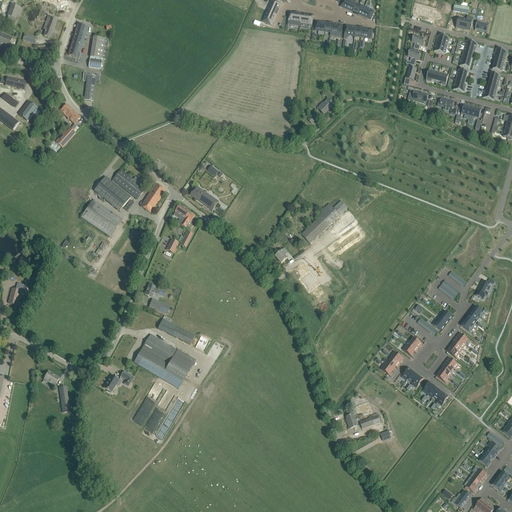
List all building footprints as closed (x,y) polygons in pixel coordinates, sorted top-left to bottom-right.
[(272,0),(267,11),(277,15),(276,15),(278,9),(279,10),(280,7),(281,4),(277,2),(272,0)] [(354,2),(349,0),(346,0),(343,8),(350,11),(354,2)] [(440,1),(438,7),(450,10),(451,4),(440,1)] [(354,2),(350,11),(352,13),(353,12),(355,13),(359,5),(354,2)] [(413,3),(411,12),(432,17),(433,13),(427,11),(427,7),(419,5),(420,5),(413,3)] [(15,19),(19,8),(12,5),(8,16),(15,19)] [(359,5),(355,13),(358,15),(361,16),(365,7),(359,5)] [(454,6),(454,12),(468,14),(469,8),(454,6)] [(365,7),(361,16),(368,19),(370,15),(373,16),(375,11),(365,7)] [(267,11),(262,22),(267,24),(272,26),(273,23),(277,15),(267,11)] [(50,12),(46,24),(55,27),(59,15),(50,12)] [(289,17),(288,26),(288,25),(300,27),(302,14),(301,14),(296,13),(293,12),(290,12),(289,17)] [(302,14),(300,27),(308,29),(309,25),(312,25),(313,20),(313,15),(310,15),(302,14)] [(459,18),(456,28),(469,32),(473,18),(467,17),(466,20),(459,18)] [(315,25),(314,31),(318,31),(318,35),(324,36),(324,32),(325,32),(326,22),(319,21),(318,26),(315,25)] [(478,21),(475,31),(476,30),(486,33),(486,34),(489,24),(489,25),(478,22),(478,21)] [(45,24),(41,35),(51,39),(55,27),(46,24),(45,24)] [(78,24),(74,39),(83,42),(88,27),(83,26),(78,24)] [(332,24),(330,36),(341,38),(342,30),(339,30),(340,24),(335,24),(332,24)] [(511,25),(507,24),(503,39),(510,41),(511,37),(511,25)] [(345,31),(344,39),(347,40),(348,36),(355,37),(356,27),(349,26),(348,31),(345,31)] [(362,28),(361,38),(371,39),(372,34),(369,34),(370,29),(365,28),(365,29),(362,28)] [(13,38),(0,33),(0,45),(8,49),(10,44),(13,38)] [(35,45),(37,39),(25,34),(22,40),(35,45)] [(414,36),(412,43),(415,44),(414,49),(419,51),(420,45),(423,46),(425,39),(414,36)] [(439,42),(448,44),(450,39),(438,36),(437,41),(439,42)] [(106,60),(108,40),(94,37),(91,58),(101,59),(106,60)] [(69,54),(69,55),(76,57),(77,52),(80,53),(83,42),(74,39),(69,54)] [(478,45),(478,44),(466,41),(466,42),(465,46),(476,49),(477,45),(478,45)] [(445,55),(447,49),(437,47),(437,50),(435,49),(434,52),(445,55)] [(507,52),(496,49),(496,50),(495,54),(506,57),(507,53),(507,52)] [(407,61),(406,64),(414,67),(416,60),(419,60),(421,54),(410,51),(408,57),(411,58),(410,62),(407,61)] [(505,62),(506,57),(495,54),(494,57),(496,58),(495,60),(505,62)] [(100,69),(101,61),(91,60),(90,68),(100,69)] [(406,78),(404,85),(409,86),(409,87),(409,86),(411,81),(413,81),(414,81),(415,75),(416,73),(417,70),(414,69),(413,69),(410,68),(407,79),(406,78)] [(95,80),(96,76),(87,75),(86,81),(84,101),(93,102),(95,80)] [(2,78),(0,83),(5,84),(5,86),(6,85),(11,86),(11,87),(24,90),(26,82),(7,78),(7,77),(7,79),(2,78)] [(465,85),(465,83),(456,80),(454,85),(466,88),(466,86),(465,85)] [(464,93),(466,88),(454,85),(453,90),(464,94),(464,93)] [(415,92),(412,99),(427,103),(427,101),(427,100),(429,95),(428,95),(424,94),(422,93),(421,93),(420,93),(420,92),(419,92),(415,91),(414,91),(414,92),(415,92)] [(494,101),(495,96),(484,93),(483,98),(494,102),(494,101)] [(439,101),(437,107),(444,108),(444,107),(452,109),(451,114),(456,116),(458,108),(453,107),(454,102),(455,102),(454,102),(450,101),(450,100),(450,101),(446,100),(446,99),(445,99),(445,100),(441,98),(442,98),(441,98),(441,99),(440,101),(439,101)] [(334,104),(330,101),(329,100),(324,106),(323,104),(318,109),(324,114),(334,104)] [(28,101),(18,114),(27,121),(37,108),(32,104),(28,101)] [(470,117),(472,107),(471,106),(468,106),(468,105),(467,105),(464,105),(464,104),(464,105),(461,114),(470,116),(470,117)] [(77,122),(81,118),(67,105),(63,109),(61,112),(75,125),(77,122)] [(474,107),(472,107),(470,117),(475,118),(476,117),(479,118),(479,119),(479,120),(482,109),(481,109),(478,108),(475,107),(474,107)] [(0,109),(0,119),(11,128),(16,121),(18,123),(19,122),(0,109)] [(319,117),(315,113),(314,112),(307,119),(312,124),(319,117)] [(62,148),(76,134),(70,129),(66,134),(64,133),(56,142),(62,148)] [(211,167),(208,170),(215,176),(218,172),(211,167)] [(118,174),(113,180),(137,200),(142,193),(145,189),(121,170),(118,174)] [(119,212),(131,197),(106,177),(94,191),(119,212)] [(150,213),(165,191),(156,184),(140,207),(150,213)] [(212,211),(215,207),(218,202),(196,187),(190,195),(212,211)] [(122,219),(118,217),(93,200),(81,217),(110,237),(122,219)] [(127,212),(134,203),(131,201),(124,209),(127,212)] [(310,245),(340,217),(348,209),(341,202),(333,209),(329,205),(318,216),(320,219),(302,236),(310,245)] [(190,212),(185,209),(179,205),(174,212),(175,213),(173,215),(182,222),(184,219),(185,219),(190,212)] [(190,223),(195,216),(190,212),(185,219),(184,219),(182,222),(181,225),(185,227),(189,222),(190,223)] [(335,257),(364,240),(355,225),(349,229),(351,232),(328,246),(335,257)] [(193,234),(188,232),(181,245),(186,248),(193,234)] [(172,240),(166,250),(173,253),(178,243),(172,240)] [(285,257),(288,254),(289,254),(285,249),(275,257),(281,264),(287,259),(285,257)] [(312,259),(334,295),(345,289),(336,274),(338,273),(331,262),(327,264),(321,253),(312,259)] [(305,262),(295,268),(315,300),(325,294),(305,262)] [(8,303),(16,305),(19,293),(24,295),(24,293),(30,294),(33,282),(33,283),(34,279),(27,277),(26,280),(25,280),(24,285),(17,283),(16,290),(12,289),(10,298),(8,303)] [(478,292),(476,296),(483,300),(483,299),(486,295),(485,294),(487,291),(489,292),(493,286),(483,281),(479,289),(480,289),(478,292)] [(156,288),(154,287),(149,285),(145,295),(152,298),(154,293),(164,297),(166,292),(156,288)] [(170,307),(157,301),(152,300),(149,308),(167,315),(170,307)] [(471,311),(481,319),(485,314),(475,306),(475,307),(476,307),(472,312),(471,311)] [(445,312),(441,316),(449,323),(450,323),(449,322),(452,318),(453,318),(444,311),(445,312)] [(468,316),(476,322),(479,318),(481,319),(471,311),(472,312),(468,317),(468,316)] [(172,320),(165,316),(163,320),(158,329),(172,336),(190,345),(195,336),(177,328),(170,324),(172,320)] [(436,320),(446,328),(446,327),(445,327),(449,322),(449,323),(441,316),(438,321),(436,320)] [(464,321),(474,328),(472,327),(476,322),(468,316),(468,317),(465,321),(464,321)] [(436,320),(432,325),(442,332),(441,332),(445,327),(446,328),(436,320)] [(460,326),(470,333),(474,328),(464,321),(465,322),(461,326),(460,326)] [(456,337),(456,338),(467,346),(470,343),(470,342),(460,334),(459,333),(458,334),(459,335),(457,338),(456,337)] [(179,389),(195,361),(151,335),(134,362),(179,389)] [(202,336),(196,347),(203,351),(209,339),(202,336)] [(409,341),(420,350),(420,349),(419,349),(422,345),(423,346),(423,345),(412,337),(411,337),(413,339),(411,342),(409,341)] [(453,342),(452,342),(463,350),(464,350),(463,349),(466,346),(466,347),(467,346),(456,338),(455,338),(456,339),(453,342)] [(406,345),(405,345),(417,354),(416,353),(419,349),(420,350),(409,341),(408,341),(409,342),(406,346),(406,345)] [(449,346),(460,355),(460,354),(462,350),(463,351),(463,350),(452,342),(454,344),(451,347),(449,346)] [(402,349),(402,350),(413,359),(414,358),(412,356),(414,353),(416,354),(417,354),(405,345),(405,346),(406,346),(403,350),(402,349)] [(446,350),(446,351),(447,352),(457,359),(457,358),(456,358),(459,354),(460,355),(449,346),(449,347),(451,348),(448,351),(446,350)] [(390,356),(401,365),(402,365),(401,364),(403,360),(404,361),(405,360),(404,360),(393,352),(394,353),(391,356),(390,356)] [(387,360),(398,369),(397,368),(400,365),(401,365),(390,356),(390,357),(392,358),(389,362),(387,360)] [(445,362),(456,371),(455,370),(458,367),(459,367),(449,359),(448,358),(448,359),(449,359),(446,363),(445,362)] [(384,364),(383,365),(395,373),(393,372),(396,368),(398,369),(387,360),(386,361),(387,361),(385,365),(384,364)] [(442,366),(442,367),(453,375),(451,373),(454,370),(456,371),(445,362),(445,363),(443,367),(442,366)] [(381,369),(380,369),(389,376),(391,378),(392,377),(390,376),(393,372),(394,374),(395,373),(383,365),(384,366),(381,369)] [(438,371),(449,380),(450,379),(449,379),(452,375),(452,376),(453,375),(442,367),(441,367),(443,368),(440,372),(438,371)] [(409,369),(402,378),(407,381),(414,372),(413,372),(409,369),(409,368),(409,369)] [(435,375),(436,377),(446,384),(447,383),(446,383),(448,379),(449,380),(438,371),(440,373),(437,376),(435,375)] [(54,386),(56,383),(59,378),(49,372),(44,380),(54,386)] [(134,378),(124,372),(120,377),(126,381),(124,384),(128,387),(134,378)] [(414,372),(407,381),(407,382),(408,380),(412,384),(411,385),(419,375),(418,376),(414,373),(414,372)] [(419,375),(411,385),(416,389),(423,380),(424,379),(423,380),(419,376),(419,375)] [(112,376),(104,389),(107,391),(107,392),(110,393),(110,392),(111,393),(117,384),(120,386),(122,382),(119,380),(112,376)] [(429,383),(423,392),(427,395),(435,386),(434,386),(430,383),(430,382),(429,383)] [(435,386),(427,395),(432,399),(440,389),(439,390),(434,387),(435,386)] [(63,414),(70,413),(66,387),(59,388),(63,414)] [(440,389),(432,399),(433,398),(438,401),(437,403),(444,393),(444,394),(439,390),(440,390),(440,389)] [(444,393),(437,403),(442,407),(449,398),(449,397),(444,394),(445,393),(444,393)] [(369,403),(355,408),(357,414),(362,412),(364,416),(372,413),(369,403)] [(350,429),(355,428),(357,427),(353,415),(347,418),(349,424),(348,424),(350,429)] [(360,421),(363,429),(382,423),(379,415),(360,421)] [(143,424),(145,420),(136,416),(134,421),(143,424)] [(511,431),(506,427),(503,432),(511,438),(511,437),(511,431)] [(389,431),(380,434),(383,442),(391,439),(389,431)] [(490,442),(487,447),(497,455),(500,450),(490,442)] [(489,448),(485,453),(494,459),(497,455),(487,447),(489,448)] [(481,456),(491,463),(490,463),(490,462),(493,458),(493,459),(494,459),(485,453),(482,457),(481,456)] [(481,456),(478,461),(487,468),(491,463),(481,456)] [(476,474),(484,480),(487,476),(479,470),(476,474)] [(501,472),(498,476),(506,483),(510,478),(501,472)] [(476,474),(472,479),(480,485),(484,480),(476,474)] [(498,476),(495,481),(504,488),(503,487),(506,483),(498,476)] [(467,481),(477,489),(477,488),(480,484),(480,485),(472,479),(469,483),(467,481)] [(467,481),(464,486),(474,493),(477,489),(467,481)] [(495,481),(491,485),(501,492),(504,488),(495,481)] [(445,490),(442,494),(450,500),(453,496),(445,490)] [(466,502),(468,499),(469,498),(465,495),(466,492),(464,491),(461,495),(462,496),(461,496),(461,497),(459,500),(458,500),(455,505),(461,509),(462,506),(463,506),(465,503),(466,502)] [(481,500),(473,510),(476,511),(478,511),(479,511),(485,503),(481,500)] [(485,503),(479,511),(480,511),(485,511),(490,507),(485,503)]
